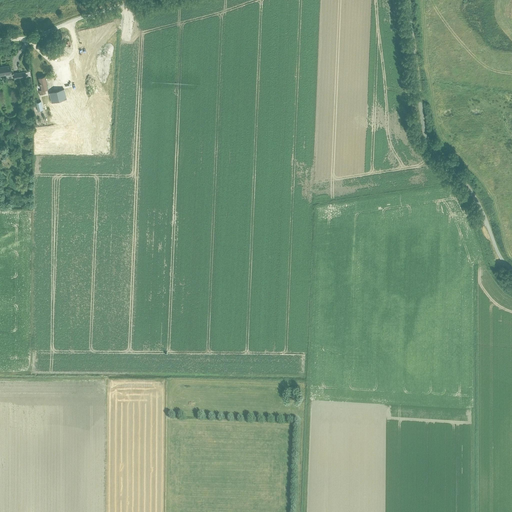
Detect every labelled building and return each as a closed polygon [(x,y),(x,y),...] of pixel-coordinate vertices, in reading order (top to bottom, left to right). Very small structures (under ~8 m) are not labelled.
[(89,54),(80,55),(82,68),(92,66),(91,62),(103,60),(102,50),(89,52),(89,54)] [(10,65),(0,66),(0,75),(5,75),(6,79),(14,77),(14,80),(26,78),(25,72),(17,73),(13,73),(13,72),(11,73),(10,69),(10,65)] [(48,88),(45,76),(39,78),(42,90),(39,91),(40,95),(46,93),(45,89),(48,88)] [(86,81),(95,121),(105,119),(97,79),(86,81)] [(67,99),(64,89),(49,93),(52,103),(67,99)]
